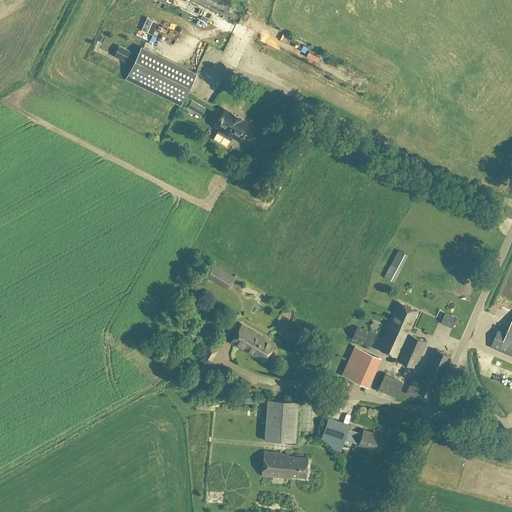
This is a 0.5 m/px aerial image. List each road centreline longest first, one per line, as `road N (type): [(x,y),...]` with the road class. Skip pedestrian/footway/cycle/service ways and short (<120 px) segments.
road 1 (unknown): [(250,81),(511,216)]
road 2 (unclassified): [(390,511),(458,352)]
road 3 (unclassified): [(458,352),(511,234)]
